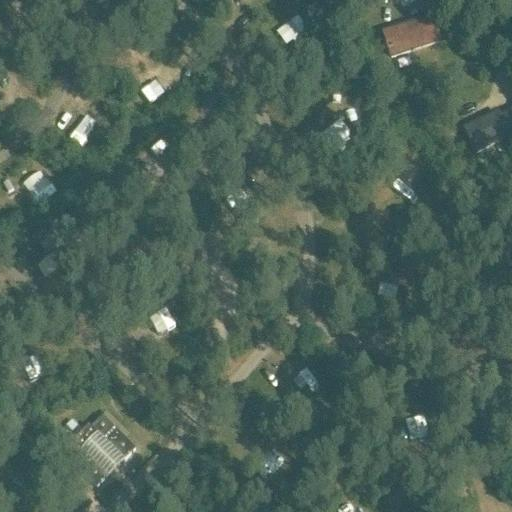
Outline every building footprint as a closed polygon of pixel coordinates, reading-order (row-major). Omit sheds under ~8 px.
[(382,34),(390,58),(438,43),(430,19),(382,34)] [(511,112),(498,119),(506,139),(508,143),(511,141),(511,112)] [(506,139),(498,119),(496,115),(464,131),(475,154),(506,139)] [(169,302),(174,320),(183,317),(178,299),(169,302)] [(314,347),(302,361),(327,381),(339,367),(314,347)] [(37,355),(41,370),(59,365),(55,351),(37,355)] [(60,458),(94,490),(105,478),(107,480),(123,463),(122,462),(131,452),(97,420),(88,430),(85,427),(69,444),(71,447),(60,458)]
